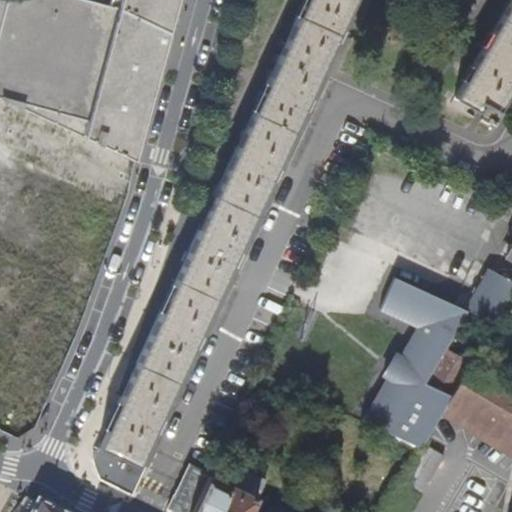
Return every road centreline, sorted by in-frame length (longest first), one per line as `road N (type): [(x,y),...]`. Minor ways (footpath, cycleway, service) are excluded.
road 1 (residential): [(163,173),(129,298),(53,480)]
road 2 (residential): [(210,0),(163,173)]
